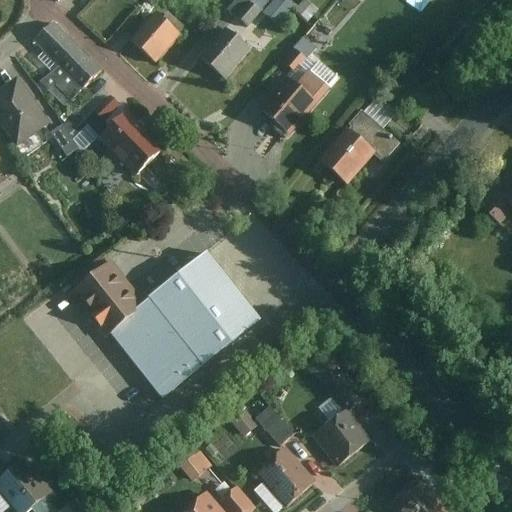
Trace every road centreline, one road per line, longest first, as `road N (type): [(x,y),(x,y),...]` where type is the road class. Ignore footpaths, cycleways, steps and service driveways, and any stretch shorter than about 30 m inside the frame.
road 1 (residential): [(58,9),(343,283)]
road 2 (residential): [(343,283),(511,88)]
road 3 (residential): [(343,283),(459,407)]
road 4 (residential): [(459,407),(334,511)]
